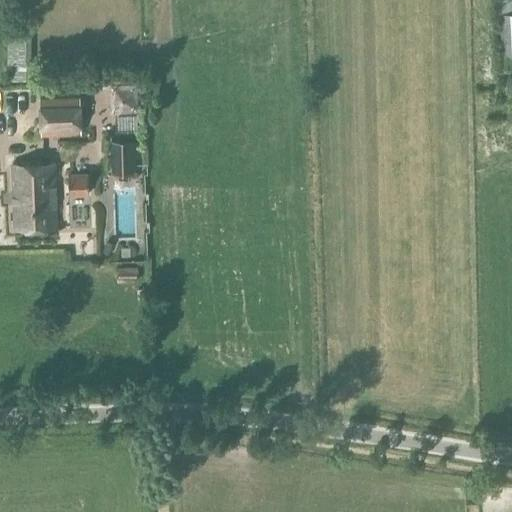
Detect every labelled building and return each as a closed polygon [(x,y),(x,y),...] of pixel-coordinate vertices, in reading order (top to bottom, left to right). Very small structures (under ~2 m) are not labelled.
[(511,0),(493,0),(494,15),(501,15),(502,54),(511,53),(511,0)] [(8,80),(29,80),(29,37),(8,37),(8,80)] [(138,82),(109,83),(110,112),(139,111),(138,82)] [(42,135),(78,133),(76,98),(41,99),(42,135)] [(113,171),(133,171),(133,139),(113,139),(113,171)] [(15,230),(57,229),(55,163),(13,165),(15,230)] [(69,192),(89,192),(89,173),(69,173),(69,192)] [(138,267),(117,267),(117,282),(138,281),(138,267)]
